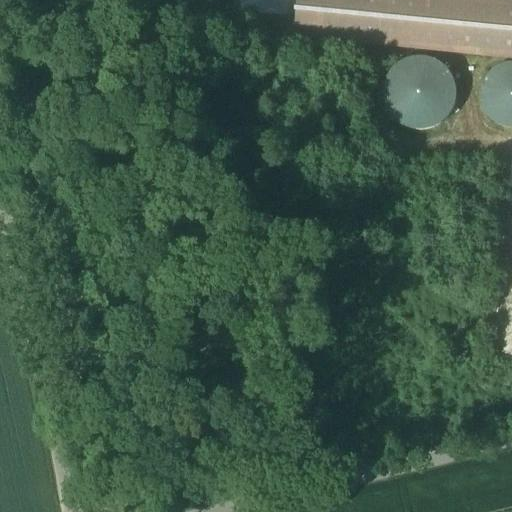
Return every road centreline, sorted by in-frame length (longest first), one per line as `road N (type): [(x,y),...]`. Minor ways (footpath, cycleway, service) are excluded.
road 1 (unclassified): [(0,207),(71,511)]
road 2 (unclassified): [(346,511),(511,462)]
